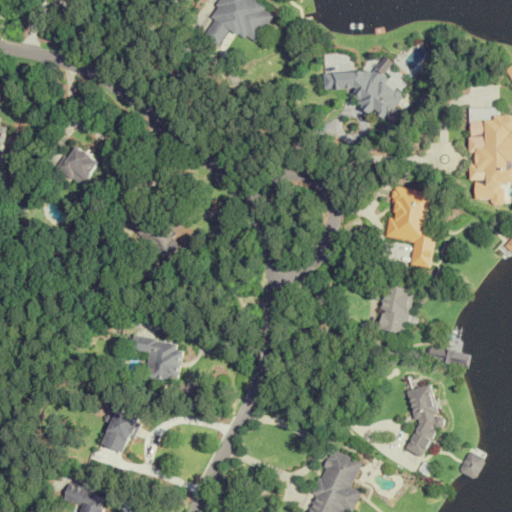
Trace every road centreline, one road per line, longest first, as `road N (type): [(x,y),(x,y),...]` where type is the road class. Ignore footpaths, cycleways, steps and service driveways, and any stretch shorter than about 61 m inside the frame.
road 1 (residential): [(195,511),(271,343),(273,302),(252,231),(212,175),(120,97),(72,70),(0,52)]
road 2 (residential): [(271,291),(310,259),(323,235),(321,206),(288,184),(240,208)]
